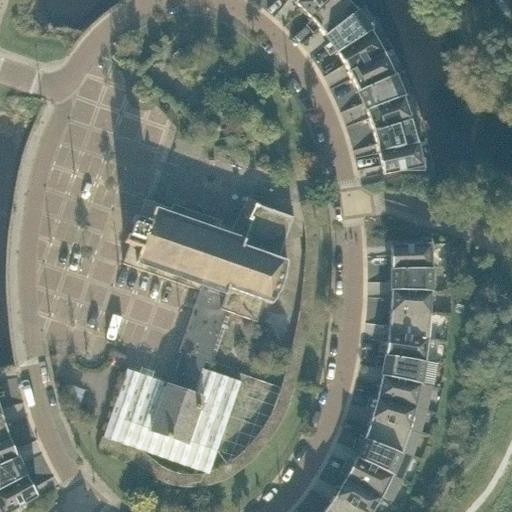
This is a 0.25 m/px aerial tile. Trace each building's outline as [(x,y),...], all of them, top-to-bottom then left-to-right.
[(311,19),(331,0),(299,0),(295,4),(311,19)] [(347,0),(331,0),(311,19),(325,35),(357,11),(347,0)] [(357,11),(325,35),(337,53),(371,31),(357,11)] [(348,72),(384,53),(371,31),(337,53),(348,72)] [(357,92),(394,75),(384,53),(348,72),(357,92)] [(366,112),(403,97),(394,75),(357,92),(366,112)] [(372,132),(411,120),(403,97),(366,112),(372,132)] [(378,153),(417,144),(411,120),(372,132),(378,153)] [(423,160),(421,160),(417,144),(378,153),(383,175),(403,170),(423,171),(423,160)] [(287,234),(292,218),(259,206),(260,204),(259,204),(258,203),(257,203),(256,202),(247,198),(231,230),(220,226),(221,221),(173,204),(171,209),(152,202),(145,200),(138,219),(138,218),(138,219),(133,217),(131,224),(134,225),(133,225),(131,231),(129,237),(126,236),(124,243),(129,245),(124,258),(122,264),(191,289),(193,289),(199,291),(195,302),(195,303),(192,309),(192,311),(178,353),(181,354),(202,362),(208,364),(208,363),(226,312),(230,314),(256,323),(263,302),(272,305),(283,284),(287,262),(278,259),(287,234)] [(431,252),(433,252),(431,241),(411,245),(390,247),(391,269),(432,269),(431,252)] [(391,291),(431,292),(432,269),(391,269),(391,291)] [(431,315),(431,292),(391,291),(390,313),(431,315)] [(429,338),(431,315),(390,313),(388,334),(429,338)] [(425,362),(429,338),(388,334),(385,355),(425,362)] [(421,385),(425,362),(385,355),(381,377),(421,385)] [(194,372),(174,365),(168,384),(127,369),(103,438),(209,474),(241,382),(196,366),(194,372)] [(74,392),(87,394),(90,379),(76,377),(74,392)] [(416,407),(421,385),(381,377),(377,398),(416,407)] [(410,431),(416,407),(377,398),(371,419),(410,431)] [(0,440),(9,437),(4,424),(2,417),(0,417),(0,440)] [(402,454),(410,431),(371,419),(364,439),(402,454)] [(0,464),(17,457),(14,450),(9,437),(0,440),(0,464)] [(392,476),(402,454),(364,439),(356,459),(392,476)] [(0,490),(26,476),(20,464),(17,457),(0,464),(0,490)] [(382,497),(392,476),(356,459),(346,478),(382,497)] [(37,496),(33,488),(26,476),(0,490),(0,511),(13,511),(19,506),(37,496)] [(358,511),(372,511),(382,497),(346,478),(335,497),(358,511)] [(358,511),(335,497),(323,511),(358,511)]
